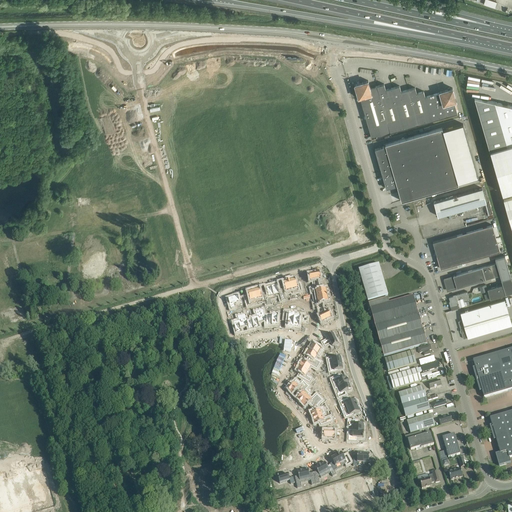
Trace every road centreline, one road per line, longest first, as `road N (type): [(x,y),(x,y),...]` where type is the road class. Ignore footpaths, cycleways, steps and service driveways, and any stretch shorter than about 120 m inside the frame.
road 1 (unclassified): [(490,482),(427,277),(386,242),(333,73),(336,40)]
road 2 (motorway): [(221,0),(462,36)]
road 3 (unclassified): [(144,511),(79,317)]
road 4 (tertiary): [(140,88),(194,285)]
road 5 (secondary): [(336,40),(223,26),(151,32)]
road 6 (secondary): [(336,40),(511,72)]
road 7 (motorway): [(293,0),(462,36)]
road 8 (secondary): [(179,36),(336,40)]
road 9 (residential): [(306,335),(280,390),(303,416),(310,443),(336,448)]
road 10 (motorway): [(488,29),(350,0)]
road 11 (residential): [(375,447),(342,326)]
